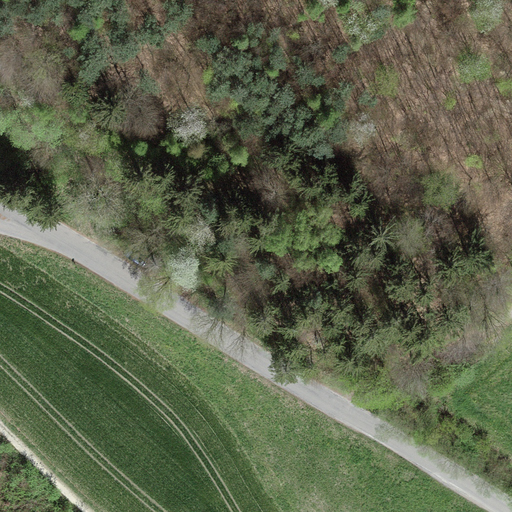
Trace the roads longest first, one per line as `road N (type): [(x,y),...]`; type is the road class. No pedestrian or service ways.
road 1 (unclassified): [(46,228),(511,506)]
road 2 (track): [(334,406),(511,310)]
road 3 (track): [(86,511),(0,427)]
